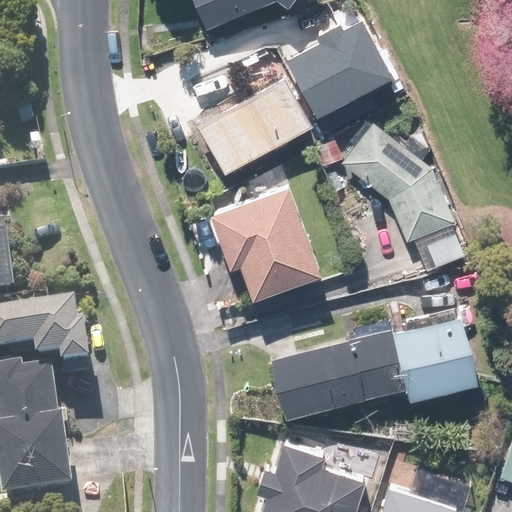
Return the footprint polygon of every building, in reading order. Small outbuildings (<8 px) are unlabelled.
[(201,0),(210,22),(268,0),(287,0),(294,5),(297,0),(201,0)] [(321,30),(289,49),(332,124),(379,96),(374,87),(397,75),(359,9),(345,17),(342,11),(318,25),(321,30)] [(236,46),(189,57),(197,92),(244,81),(236,46)] [(294,71),(202,122),(230,172),(322,121),(294,71)] [(461,214),(436,162),(379,118),(346,157),(392,195),(412,235),(419,232),(425,243),(458,226),(454,218),(461,214)] [(297,178),(215,205),(233,260),(244,256),(256,292),(327,268),(297,178)] [(0,204),(0,290),(22,289),(17,230),(3,232),(0,204)] [(82,298),(0,308),(0,350),(41,345),(42,357),(66,354),(67,365),(96,361),(91,320),(85,321),(82,298)] [(468,304),(274,354),(291,414),(410,380),(415,395),(488,374),(468,304)] [(26,360),(0,363),(0,424),(9,491),(79,482),(70,413),(65,414),(58,366),(27,370),(26,360)] [(331,446),(290,431),(281,462),(270,459),(263,483),(273,486),(265,511),(367,511),(369,506),(362,504),(371,470),(328,458),(331,446)] [(511,431),(501,472),(511,475),(511,431)] [(461,511),(466,497),(391,477),(379,511),(461,511)]
